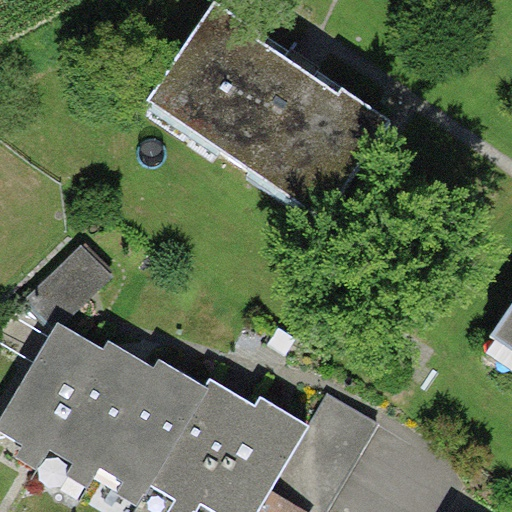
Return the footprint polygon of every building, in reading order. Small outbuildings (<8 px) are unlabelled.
[(213,16),(142,122),(330,247),(401,140),(213,16)] [(511,330),(492,361),(511,373),(511,330)] [(108,360),(58,332),(0,434),(0,455),(41,479),(46,471),(108,360)] [(158,378),(113,352),(108,360),(46,471),(90,496),(94,490),(158,378)] [(146,511),(212,398),(163,370),(158,378),(94,490),(133,511),(146,511)] [(204,511),(260,416),(216,391),(149,507),(157,511),(204,511)] [(264,511),(328,511),(380,426),(333,398),(310,434),(264,511)] [(264,511),(310,434),(265,408),(205,511),(264,511)]
